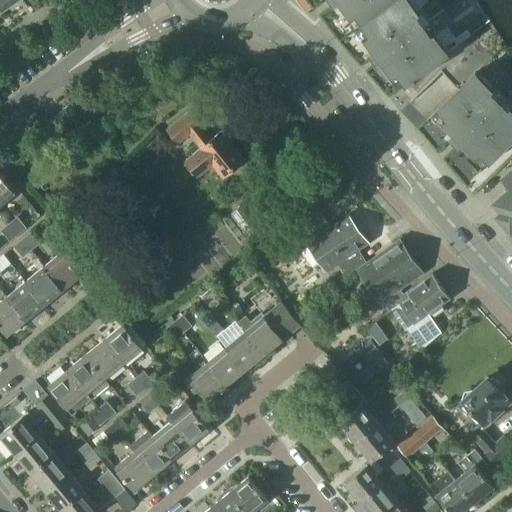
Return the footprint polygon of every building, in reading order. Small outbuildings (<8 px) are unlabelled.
[(0,0),(0,7),(1,9),(14,0),(0,0)] [(329,0),(333,5),(335,7),(338,5),(350,21),(356,16),(364,25),(369,33),(362,38),(374,53),(370,56),(374,61),(377,66),(381,63),(392,79),(399,74),(406,83),(408,82),(418,92),(438,109),(446,117),(440,123),(453,137),(450,140),(459,149),(462,146),(475,160),(481,154),(489,162),(511,139),(511,105),(508,110),(490,92),(495,88),(480,73),(478,75),(476,72),(472,76),(448,52),(446,50),(449,48),(430,22),(413,0),(329,0)] [(467,30),(454,40),(458,45),(471,35),(467,30)] [(192,108),(167,127),(178,142),(190,133),(201,148),(187,159),(199,175),(214,164),(222,175),(244,159),(223,130),(212,138),(201,124),(203,123),(192,108)] [(80,162),(74,154),(34,179),(39,187),(80,162)] [(511,170),(502,179),(510,188),(493,202),(501,211),(496,215),(511,232),(511,230),(511,170)] [(0,204),(14,193),(16,191),(0,172),(0,204)] [(323,214),(316,205),(305,213),(311,222),(323,214)] [(315,237),(306,243),(326,271),(337,263),(346,276),(357,269),(368,261),(359,248),(369,241),(349,213),(330,226),(323,214),(307,225),(315,237)] [(18,218),(10,224),(19,235),(27,229),(26,228),(18,218)] [(10,224),(2,230),(10,241),(11,242),(19,235),(10,224)] [(31,232),(23,239),(32,250),(41,243),(31,232)] [(368,261),(357,269),(380,301),(381,300),(389,311),(391,310),(400,304),(412,296),(408,291),(404,294),(400,287),(423,271),(400,238),(368,261)] [(23,239),(15,246),(24,257),(32,250),(23,239)] [(45,266),(64,289),(83,273),(64,251),(45,266)] [(45,305),(64,289),(45,266),(26,281),(45,305)] [(412,296),(400,304),(401,305),(415,323),(408,328),(417,341),(412,344),(418,353),(422,349),(442,332),(429,313),(432,311),(433,313),(444,306),(442,304),(451,298),(433,273),(428,277),(408,290),(408,291),(412,296)] [(26,320),(45,305),(26,281),(8,297),(26,320)] [(212,309),(220,302),(211,291),(202,298),(212,309)] [(152,295),(141,304),(148,313),(159,305),(152,295)] [(0,327),(7,336),(26,320),(8,297),(0,303),(0,327)] [(282,301),(271,310),(290,334),(291,333),(299,326),(301,324),(282,301)] [(225,308),(217,315),(226,326),(235,318),(225,308)] [(302,309),(295,315),(305,328),(312,322),(302,309)] [(246,316),(238,322),(245,331),(264,355),(283,339),(290,334),(271,310),(264,315),(253,324),(246,316)] [(184,315),(176,322),(185,333),(193,327),(184,315)] [(168,328),(176,322),(175,321),(173,318),(166,324),(167,327),(168,328)] [(168,328),(177,339),(185,333),(176,322),(168,328)] [(124,324),(104,340),(123,363),(143,347),(124,324)] [(245,331),(226,347),(245,370),(264,355),(245,331)] [(104,340),(85,355),(105,378),(123,363),(104,340)] [(391,364),(373,340),(347,360),(365,384),(391,364)] [(226,347),(208,361),(227,385),(245,370),(226,347)] [(85,355),(67,370),(91,400),(110,385),(105,378),(85,355)] [(208,361),(189,377),(208,401),(227,385),(208,361)] [(67,370),(48,385),(73,415),(91,400),(67,370)] [(145,372),(136,379),(145,390),(154,383),(152,381),(145,372)] [(484,425),(510,400),(487,376),(461,401),(484,425)] [(136,379),(129,385),(137,394),(138,396),(145,390),(136,379)] [(328,398),(324,401),(325,402),(332,411),(341,422),(356,441),(378,423),(364,405),(367,403),(349,381),(328,398)] [(164,383),(150,395),(159,407),(174,395),(164,383)] [(405,391),(396,399),(400,405),(410,397),(405,391)] [(48,395),(37,404),(52,423),(64,414),(48,395)] [(150,395),(142,402),(152,413),(159,407),(150,395)] [(410,397),(400,405),(417,424),(417,425),(427,417),(426,417),(410,397)] [(186,400),(167,416),(171,421),(190,444),(209,428),(191,406),(186,400)] [(108,402),(99,410),(108,421),(117,413),(116,411),(108,402)] [(99,410),(92,415),(100,425),(101,426),(108,421),(99,410)] [(64,414),(52,423),(59,431),(71,422),(64,414)] [(0,435),(14,453),(38,435),(22,416),(0,434),(0,435)] [(425,425),(418,431),(427,442),(444,428),(435,417),(425,425)] [(122,418),(112,426),(121,436),(130,428),(122,418)] [(171,421),(152,437),(171,459),(190,444),(171,421)] [(378,423),(356,441),(372,460),(374,459),(390,446),(394,443),(378,423)] [(112,426),(106,431),(114,441),(121,436),(112,426)] [(485,429),(474,439),(486,452),(498,465),(511,451),(511,442),(505,435),(497,442),(485,429)] [(148,431),(129,446),(134,452),(152,475),(171,459),(152,437),(148,431)] [(418,431),(399,447),(408,458),(427,442),(418,431)] [(30,472),(54,453),(38,435),(14,453),(30,472)] [(89,444),(78,453),(84,460),(95,451),(89,444)] [(467,471),(457,479),(475,501),(494,486),(484,473),(491,468),(475,449),(459,461),(467,471)] [(95,451),(84,460),(91,469),(102,460),(95,451)] [(134,452),(115,467),(134,490),(152,475),(134,452)] [(45,491),(69,472),(54,453),(30,472),(45,491)] [(362,468),(345,482),(360,501),(383,483),(377,475),(383,470),(374,459),(372,460),(362,468)] [(401,459),(392,467),(396,472),(405,465),(401,459)] [(405,465),(396,472),(402,479),(411,472),(405,465)] [(114,498),(126,489),(110,469),(98,479),(102,483),(114,498)] [(450,470),(431,486),(438,495),(451,511),(461,511),(475,501),(457,479),(450,470)] [(60,509),(84,490),(69,472),(45,491),(60,509)] [(249,476),(229,492),(245,511),(250,511),(267,498),(262,492),(256,484),(249,476)] [(263,478),(256,484),(262,492),(270,486),(263,478)] [(84,490),(60,509),(62,511),(96,511),(114,498),(102,483),(94,491),(89,485),(84,490)] [(383,483),(360,501),(368,511),(384,511),(398,501),(383,483)] [(245,511),(229,492),(211,507),(215,511),(245,511)] [(431,496),(422,504),(426,510),(436,502),(431,496)] [(406,511),(398,501),(384,511),(406,511)] [(436,502),(426,510),(428,511),(438,511),(442,509),(436,502)]
